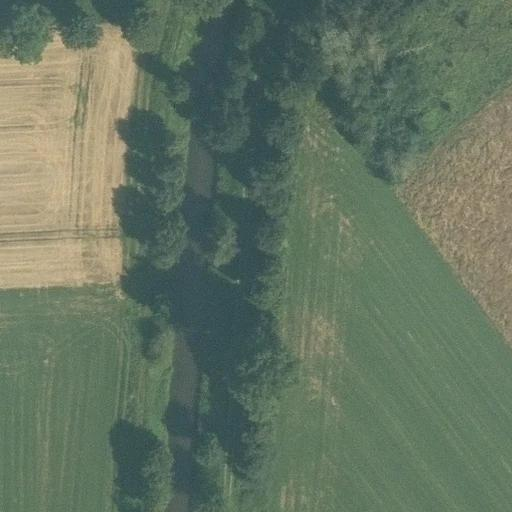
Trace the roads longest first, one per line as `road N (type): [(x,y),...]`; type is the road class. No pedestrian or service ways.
road 1 (track): [(298,0),(272,77),(233,511)]
road 2 (track): [(130,511),(155,144),(180,0)]
